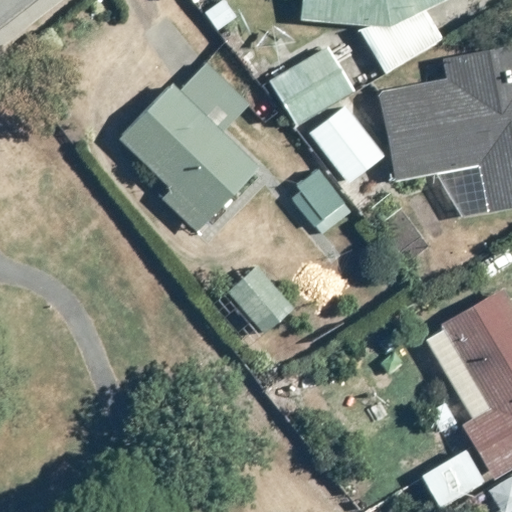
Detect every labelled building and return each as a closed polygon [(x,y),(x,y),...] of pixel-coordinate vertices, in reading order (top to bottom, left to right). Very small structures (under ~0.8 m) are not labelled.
[(446,0),(302,0),(301,20),(390,27),(446,0)] [(294,125),(301,121),(340,94),(351,87),(322,43),(265,80),(294,125)] [(511,43),(441,58),(445,78),(376,92),(394,183),(480,166),(490,212),(511,207),(511,43)] [(181,91),(173,83),(118,138),(170,189),(160,198),(195,233),(260,168),(223,132),(251,104),(209,63),(181,91)] [(372,142),(343,98),(340,94),(301,121),(303,125),(342,185),(382,159),(378,152),(377,152),(372,143),(372,142)] [(341,204),(314,165),(280,189),(307,228),(341,204)] [(296,306),(255,259),(226,285),(266,331),(296,306)] [(511,299),(504,287),(443,323),(493,406),(462,425),(495,480),(511,469),(511,299)]
